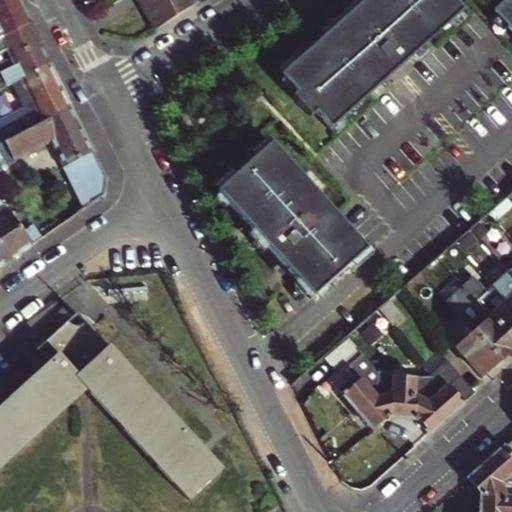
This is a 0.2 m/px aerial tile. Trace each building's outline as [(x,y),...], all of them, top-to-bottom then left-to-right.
[(0,0),(0,36),(1,40),(31,24),(19,0),(0,0)] [(137,0),(154,28),(195,1),(194,0),(137,0)] [(283,78),(298,95),(293,99),(312,120),(316,115),(331,132),(347,118),(371,98),(384,86),(409,64),(424,51),(451,27),(462,17),(464,15),(461,12),(452,2),(450,0),(371,0),(362,9),(347,21),(336,31),(333,34),(322,44),(295,68),(284,77),(283,78)] [(467,7),(460,0),(454,0),(452,2),(461,12),(467,7)] [(511,0),(496,15),(497,16),(510,30),(511,32),(511,0)] [(357,3),(342,16),(347,21),(362,9),(357,3)] [(497,16),(492,21),(504,35),(510,30),(497,16)] [(462,17),(451,27),(456,32),(467,23),(462,17)] [(41,44),(31,24),(1,40),(0,40),(0,55),(7,52),(11,59),(41,44)] [(336,31),(331,25),(317,38),(322,44),(333,34),(336,31)] [(51,65),(41,44),(11,59),(15,66),(1,73),(7,87),(11,85),(51,65)] [(409,64),(414,69),(429,56),(424,51),(409,64)] [(290,62),(279,71),(284,77),(295,68),(290,62)] [(63,89),(51,65),(11,85),(23,110),(0,122),(0,145),(72,108),(63,89)] [(384,86),(371,98),(375,103),(389,91),(384,86)] [(107,179),(72,108),(0,145),(0,167),(13,161),(13,159),(50,141),(63,166),(65,167),(86,208),(105,195),(107,179)] [(347,118),(331,132),(336,138),(352,124),(347,118)] [(267,140),(250,156),(251,157),(255,161),(272,146),(267,140)] [(318,197),(303,180),(272,146),(255,161),(251,157),(231,174),(235,179),(218,194),(220,197),(230,207),(253,233),(257,238),(269,250),(298,283),(314,300),(315,299),(330,285),(347,270),(367,252),(365,249),(356,239),(318,197)] [(230,173),(213,189),(218,194),(235,179),(231,174),(230,173)] [(324,192),(309,175),(303,180),(318,197),(324,192)] [(230,207),(220,197),(215,202),(224,212),(230,207)] [(0,243),(11,260),(33,244),(0,198),(0,243)] [(257,238),(253,233),(248,238),(263,255),(269,250),(257,238)] [(371,244),(362,234),(356,239),(365,249),(371,244)] [(0,267),(11,260),(0,243),(0,267)] [(367,252),(347,270),(352,276),(372,258),(367,252)] [(314,300),(298,283),(292,288),(308,305),(314,300)] [(330,285),(315,299),(320,304),(336,291),(330,285)] [(477,301),(511,340),(511,307),(506,300),(493,286),(477,301)] [(455,294),(446,301),(460,316),(468,309),(455,294)] [(511,354),(511,340),(477,301),(460,316),(500,362),(501,362),(511,353),(511,354)] [(398,311),(388,318),(398,333),(408,325),(398,311)] [(500,362),(460,316),(443,331),(483,377),(500,362)] [(0,408),(0,466),(87,387),(189,498),(220,471),(89,327),(0,408)] [(349,338),(327,356),(337,368),(358,349),(349,338)] [(374,429),(390,415),(377,400),(378,372),(361,352),(347,364),(356,374),(351,378),(355,382),(343,393),(374,429)] [(449,361),(431,377),(432,402),(415,417),(429,433),(464,402),(460,398),(472,387),(449,361)] [(432,402),(431,377),(378,372),(377,400),(390,415),(400,418),(408,418),(415,417),(432,402)] [(472,387),(460,398),(464,402),(476,392),(472,387)] [(331,414),(326,394),(311,398),(316,418),(331,414)] [(511,440),(469,478),(484,495),(501,480),(503,481),(511,481),(511,440)] [(511,511),(511,481),(503,481),(501,480),(484,495),(482,511),(511,511)]
